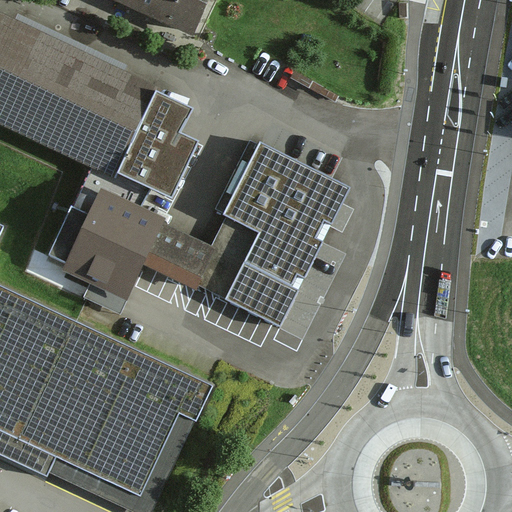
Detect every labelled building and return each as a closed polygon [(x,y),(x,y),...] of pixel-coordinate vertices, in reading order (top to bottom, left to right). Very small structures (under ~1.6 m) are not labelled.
[(221,0),(123,0),(121,5),(202,43),(221,0)] [(193,115),(0,25),(0,130),(116,184),(118,179),(173,204),(198,150),(181,141),(193,115)] [(211,250),(219,255),(298,293),(346,194),(259,152),(211,250)] [(211,250),(90,192),(57,261),(135,299),(151,268),(201,293),(202,290),(219,255),(211,250)] [(0,239),(4,231),(0,229),(0,459),(47,481),(57,462),(141,501),(180,418),(197,426),(214,391),(0,290),(0,239)] [(280,328),(298,293),(219,255),(202,290),(280,328)]
